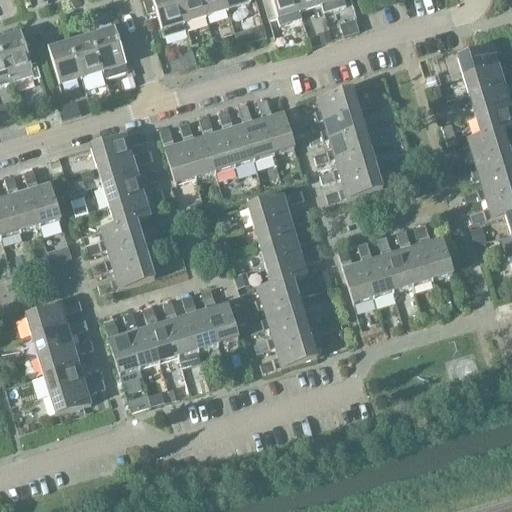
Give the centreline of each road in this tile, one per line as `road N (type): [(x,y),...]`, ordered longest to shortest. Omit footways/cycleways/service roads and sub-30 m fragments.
road 1 (residential): [(0,478),(130,441),(171,449),(269,418),(345,393),(369,356),(511,314)]
road 2 (residential): [(160,107),(397,38),(480,0)]
road 3 (residential): [(0,154),(160,107)]
